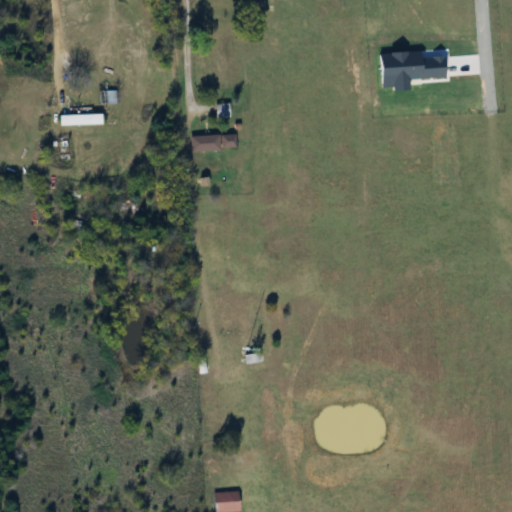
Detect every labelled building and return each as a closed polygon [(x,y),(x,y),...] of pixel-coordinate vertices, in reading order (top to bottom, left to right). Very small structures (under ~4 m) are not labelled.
[(112,104),(112,92),(103,92),(103,104),(112,104)] [(212,118),(225,118),(225,104),(212,104),(212,118)] [(55,115),(55,126),(96,126),(96,115),(55,115)] [(231,150),(231,135),(185,135),(185,150),(231,150)] [(220,251),(220,238),(203,238),(203,251),(220,251)] [(231,308),(239,364),(259,361),(251,305),(231,308)] [(235,511),(235,491),(209,491),(209,511),(235,511)]
